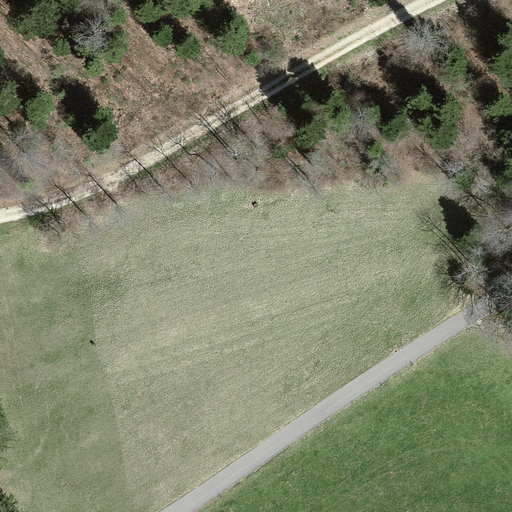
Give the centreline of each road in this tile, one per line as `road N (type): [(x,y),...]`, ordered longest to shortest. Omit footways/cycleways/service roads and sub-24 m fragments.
road 1 (track): [(0,210),(183,150),(432,0)]
road 2 (unclassified): [(511,285),(171,511)]
